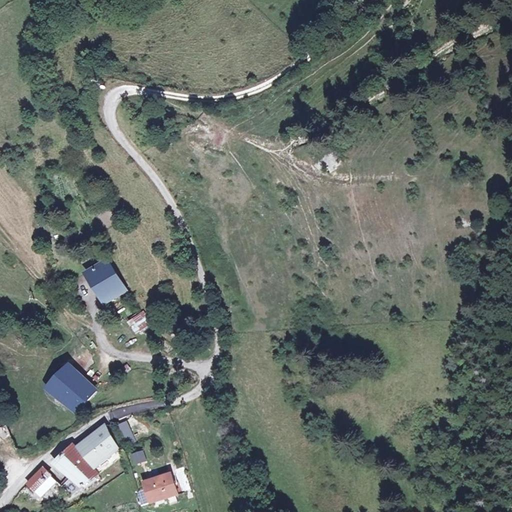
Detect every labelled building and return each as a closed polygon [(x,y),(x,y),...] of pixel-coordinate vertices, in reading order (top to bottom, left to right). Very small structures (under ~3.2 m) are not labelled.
[(329,150),(319,160),(330,170),(339,161),(329,150)] [(139,281),(119,250),(98,263),(118,294),(139,281)] [(147,323),(161,313),(155,303),(140,312),(147,323)] [(109,385),(83,359),(61,383),(92,410),(97,402),(109,385)] [(142,440),(150,433),(136,417),(129,423),(142,440)] [(6,438),(24,430),(19,420),(6,425),(6,438)] [(104,434),(93,443),(97,448),(108,463),(132,443),(115,425),(104,434)] [(88,484),(107,467),(94,451),(87,444),(89,442),(86,439),(66,456),(80,473),(88,484)] [(135,463),(147,460),(143,448),(131,452),(135,463)] [(55,464),(38,482),(45,490),(63,474),(55,464)] [(161,496),(188,489),(183,468),(156,474),(161,496)] [(80,473),(70,482),(78,492),(88,484),(80,473)] [(63,474),(45,490),(51,497),(69,481),(63,474)]
